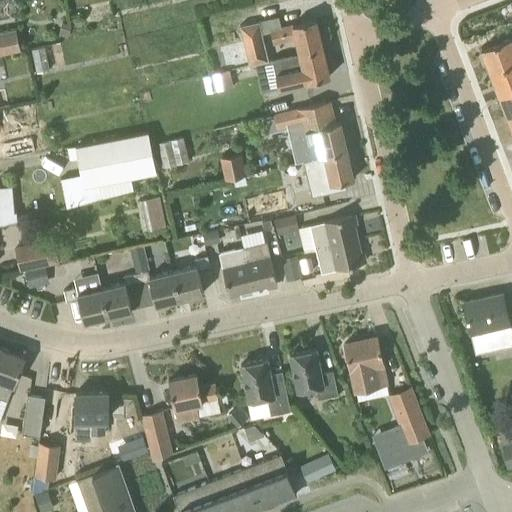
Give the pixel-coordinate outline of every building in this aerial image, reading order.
[(273,59),(273,60),(324,48),(317,18),(270,29),(274,44),(296,39),(299,52),(273,59)] [(249,64),(267,60),(259,21),(241,25),(249,64)] [(16,28),(0,32),(0,53),(21,49),(16,28)] [(491,70),(511,62),(511,40),(510,37),(482,47),(491,70)] [(273,60),(280,88),(330,76),(324,48),(273,60)] [(511,88),(511,62),(491,70),(499,93),(511,88)] [(211,74),(216,91),(234,86),(229,69),(211,74)] [(511,88),(499,93),(508,116),(511,113),(511,88)] [(332,123),(326,100),(274,113),(278,129),(301,123),(301,122),(304,121),(313,157),(347,150),(348,149),(341,120),(332,123)] [(85,185),(156,171),(148,131),(77,145),(85,185)] [(160,138),(162,163),(188,161),(186,136),(160,138)] [(17,138),(0,142),(0,158),(21,154),(17,138)] [(355,178),(348,149),(347,150),(313,157),(313,158),(305,160),(313,193),(346,186),(344,180),(355,178)] [(226,178),(246,173),(242,151),(221,156),(226,178)] [(296,214),(275,219),(278,235),(299,230),(296,214)] [(305,250),(316,247),(359,237),(353,214),(300,226),(305,250)] [(165,217),(145,221),(146,229),(152,228),(166,225),(165,217)] [(271,217),(262,219),(263,224),(269,227),(274,226),(271,217)] [(218,229),(203,232),(205,244),(221,240),(218,229)] [(55,242),(54,237),(16,246),(21,268),(70,257),(66,240),(55,242)] [(322,272),(364,262),(359,237),(316,247),(322,272)] [(254,288),(278,282),(267,241),(244,246),(254,288)] [(143,243),(130,246),(133,259),(146,256),(143,243)] [(230,294),(254,288),(244,246),(220,252),(230,294)] [(180,298),(204,292),(199,269),(211,266),(208,254),(196,257),(197,264),(173,270),(180,298)] [(288,279),(302,275),(297,254),(283,258),(288,279)] [(45,265),(25,269),(29,286),(49,282),(45,265)] [(150,275),(149,269),(136,272),(139,283),(151,280),(156,303),(180,298),(173,270),(150,275)] [(109,315),(133,309),(127,286),(139,283),(136,272),(124,274),(126,281),(102,287),(109,315)] [(79,292),(77,286),(64,289),(67,300),(79,297),(85,321),(109,315),(102,287),(79,292)] [(464,300),(475,349),(511,340),(511,325),(504,291),(464,300)] [(356,390),(388,383),(378,335),(346,342),(356,390)] [(14,384),(25,355),(0,345),(0,398),(1,396),(7,399),(13,384),(14,384)] [(322,372),(317,348),(290,353),(298,390),(317,386),(319,398),(339,394),(334,370),(322,372)] [(274,382),(268,358),(241,363),(253,417),(292,409),(285,380),(274,382)] [(19,372),(12,413),(24,415),(30,374),(19,372)] [(200,385),(198,373),(169,379),(178,420),(199,415),(222,411),(216,382),(200,385)] [(408,441),(430,433),(412,386),(390,394),(408,441)] [(108,420),(108,391),(76,390),(76,438),(91,438),(91,432),(105,432),(106,420),(108,420)] [(40,434),(45,395),(28,393),(22,432),(40,434)] [(239,404),(227,414),(237,426),(249,416),(239,404)] [(142,413),(153,459),(174,451),(162,409),(142,413)] [(268,452),(263,422),(241,426),(246,455),(268,452)] [(397,430),(376,438),(386,466),(397,461),(399,456),(396,446),(402,443),(397,430)] [(128,440),(134,455),(147,450),(142,435),(128,440)] [(507,465),(511,464),(511,439),(502,442),(507,465)] [(55,477),(60,444),(39,442),(35,474),(55,477)] [(308,481),(336,468),(329,452),(301,465),(308,481)] [(245,467),(260,507),(297,494),(281,453),(245,467)] [(89,511),(99,511),(127,502),(131,501),(118,464),(77,479),(89,511)] [(209,481),(221,511),(248,511),(260,507),(245,467),(209,481)] [(173,495),(179,511),(221,511),(209,481),(173,495)] [(48,490),(35,494),(41,511),(54,507),(48,490)] [(135,511),(131,501),(127,502),(99,511),(135,511)]
